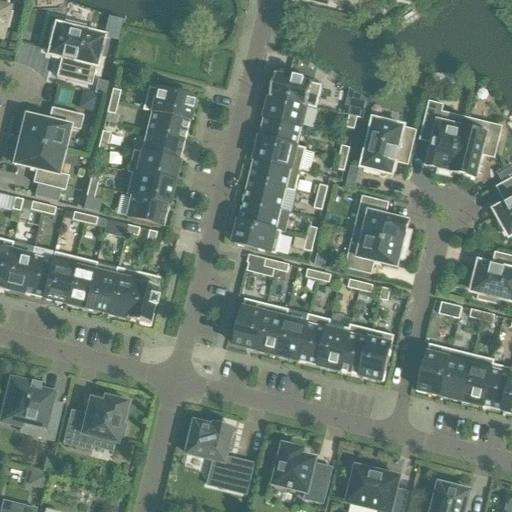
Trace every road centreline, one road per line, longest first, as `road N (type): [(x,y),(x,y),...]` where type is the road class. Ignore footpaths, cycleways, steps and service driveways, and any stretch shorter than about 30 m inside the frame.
road 1 (residential): [(177,382),(270,0)]
road 2 (residential): [(451,206),(396,434)]
road 3 (residential): [(177,382),(396,434)]
road 4 (residential): [(0,338),(177,382)]
road 5 (residential): [(145,511),(177,382)]
